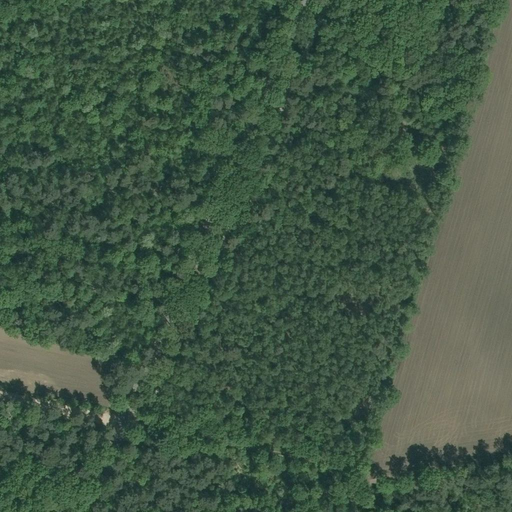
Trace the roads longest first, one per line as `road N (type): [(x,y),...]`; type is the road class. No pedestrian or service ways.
road 1 (tertiary): [(81,511),(307,0)]
road 2 (track): [(511,460),(384,481),(140,426)]
road 3 (track): [(213,511),(384,481)]
